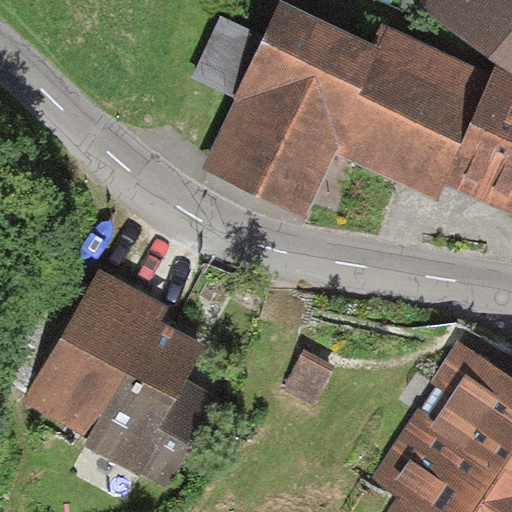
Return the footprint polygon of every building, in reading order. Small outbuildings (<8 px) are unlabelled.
[(511,75),(511,0),(435,0),(425,13),(491,66),(511,75)] [(437,204),(445,188),(496,76),(384,19),(372,44),(287,5),(270,39),(224,18),(192,77),(239,101),(204,171),(309,220),(318,201),(335,209),(357,165),(437,204)] [(511,76),(499,71),(496,76),(445,188),(511,216),(511,76)] [(170,314),(99,273),(26,399),(92,437),(87,447),(166,493),(218,403),(185,384),(204,351),(163,327),(170,314)] [(511,511),(511,378),(461,344),(369,479),(395,497),(385,511),(511,511)] [(334,366),(305,351),(287,388),(316,402),(334,366)]
